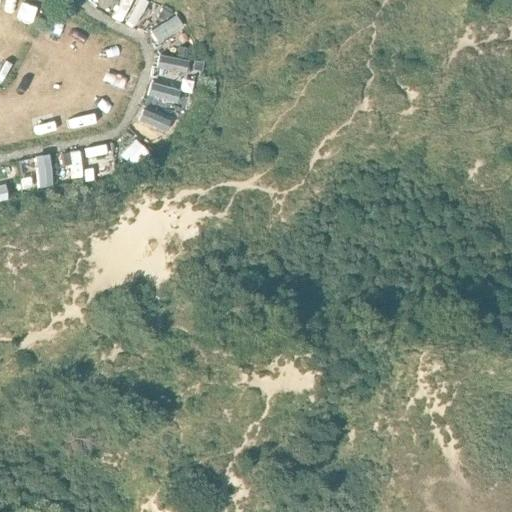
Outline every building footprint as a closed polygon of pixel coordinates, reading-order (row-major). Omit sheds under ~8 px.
[(155,17),(161,21),(170,14),(160,8),(155,17)] [(156,41),(181,23),(174,13),(149,31),(156,41)] [(186,50),(177,48),(175,56),(184,58),(186,50)] [(161,75),(164,65),(185,70),(188,60),(157,52),(152,73),(161,75)] [(191,70),(198,71),(200,63),(192,62),(191,70)] [(163,130),(168,119),(141,107),(136,119),(163,130)] [(48,154),(35,155),(37,185),(50,184),(48,154)] [(121,167),(114,168),(115,175),(122,173),(121,167)] [(28,179),(19,181),(20,188),(29,186),(28,179)]
